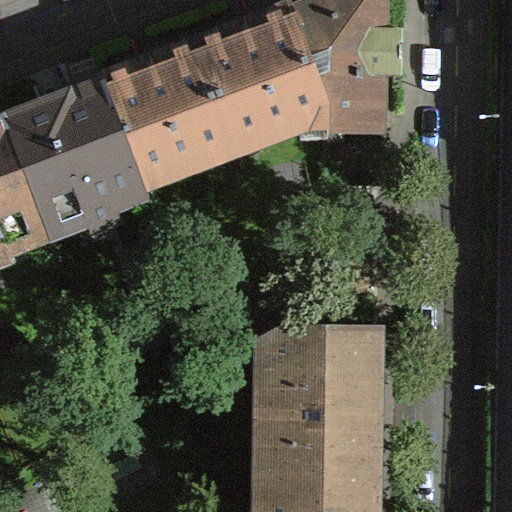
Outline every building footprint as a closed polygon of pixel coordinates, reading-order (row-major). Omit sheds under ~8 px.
[(375,138),(377,79),(395,80),(395,54),(396,35),(378,35),(377,0),(324,0),(285,15),(321,111),(321,131),(321,137),(375,138)] [(212,42),(191,50),(232,158),(301,131),(321,131),(321,111),(285,15),(258,25),(256,20),(218,34),(220,39),(212,42)] [(138,193),(232,158),(191,50),(164,60),(162,55),(125,69),(126,74),(120,76),(98,85),(136,188),(138,193)] [(31,109),(0,121),(0,126),(37,225),(75,211),(84,235),(115,224),(106,199),(136,188),(98,85),(31,109)] [(0,240),(0,239),(37,225),(0,126),(0,266),(9,264),(0,240)] [(365,197),(319,196),(319,222),(365,222),(365,197)] [(372,388),(373,337),(276,336),(271,339),(270,384),(254,384),(253,451),(268,452),(267,499),(254,498),(254,500),(370,502),(372,388)] [(369,511),(370,502),(254,500),(253,502),(267,502),(267,511),(369,511)]
